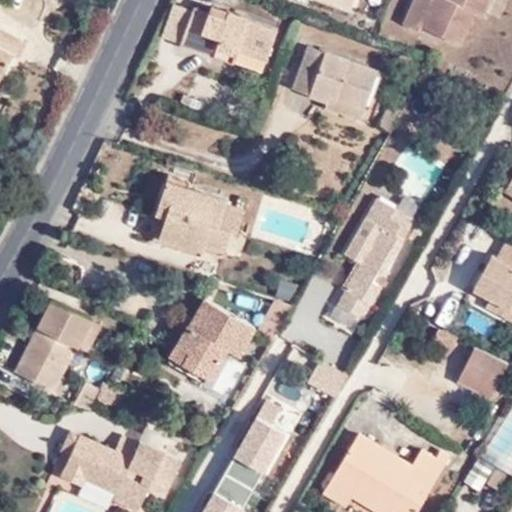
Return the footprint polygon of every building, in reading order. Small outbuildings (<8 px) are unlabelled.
[(231,53),(237,40),(240,32),(270,42),(278,20),(233,3),(229,12),(200,0),(188,36),(231,53)] [(413,0),(405,21),(421,29),(424,21),(460,37),(473,7),(484,11),(488,0),(413,0)] [(0,63),(6,66),(21,36),(0,23),(0,63)] [(240,32),(237,40),(267,50),(270,42),(240,32)] [(333,82),(369,94),(380,59),(307,36),(291,79),(329,91),(333,82)] [(366,102),(369,94),(333,82),(329,91),(366,102)] [(395,125),(407,104),(391,96),(379,116),(395,125)] [(229,191),(171,173),(159,205),(172,210),(166,228),(227,248),(236,220),(242,222),(249,203),(228,197),(229,191)] [(342,300),(366,313),(383,282),(374,276),(380,268),(389,271),(416,222),(399,211),(403,201),(386,191),(360,234),(374,242),(342,300)] [(285,232),(290,216),(272,212),(268,228),(285,232)] [(511,292),(511,232),(506,229),(495,247),(491,245),(473,278),(491,288),(509,298),(511,292)] [(511,292),(509,298),(491,288),(487,296),(511,310),(511,292)] [(258,328),(274,337),(295,299),(278,292),(258,328)] [(54,295),(38,322),(77,343),(92,316),(54,295)] [(200,336),(224,353),(230,343),(242,349),(256,324),(213,299),(201,319),(195,315),(180,342),(191,349),(200,336)] [(77,343),(87,348),(101,320),(92,316),(77,343)] [(77,343),(38,322),(14,364),(52,387),(77,343)] [(456,329),(437,322),(430,339),(449,346),(456,329)] [(208,378),(224,353),(200,336),(191,349),(180,342),(171,355),(208,378)] [(495,389),(511,355),(475,339),(459,373),(495,389)] [(337,391),(348,368),(319,355),(308,378),(337,391)] [(86,376),(73,398),(91,407),(95,400),(101,386),(86,376)] [(116,412),(128,391),(106,378),(101,386),(95,400),(116,412)] [(238,511),(298,410),(266,392),(196,511),(238,511)] [(186,464),(124,433),(116,448),(79,428),(69,446),(75,450),(65,470),(86,482),(90,473),(119,489),(118,492),(145,504),(151,490),(169,499),(186,464)] [(350,486),(353,487),(391,510),(394,505),(405,511),(414,511),(450,452),(439,445),(433,454),(422,447),(413,461),(359,429),(334,471),(352,482),(350,486)] [(496,485),(506,469),(496,462),(486,478),(496,485)] [(344,501),(353,487),(350,486),(352,482),(334,471),(323,487),(344,501)]
